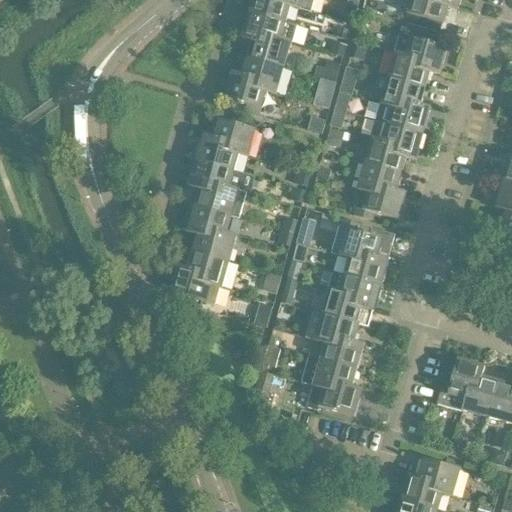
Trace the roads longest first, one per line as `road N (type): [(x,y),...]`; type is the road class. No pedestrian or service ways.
road 1 (tertiary): [(177,415),(84,139),(94,76),(179,0)]
road 2 (residential): [(429,321),(412,293),(476,49),(503,33),(511,3)]
road 3 (track): [(104,441),(0,170)]
road 4 (residential): [(371,511),(429,321)]
road 5 (residential): [(0,469),(177,415)]
